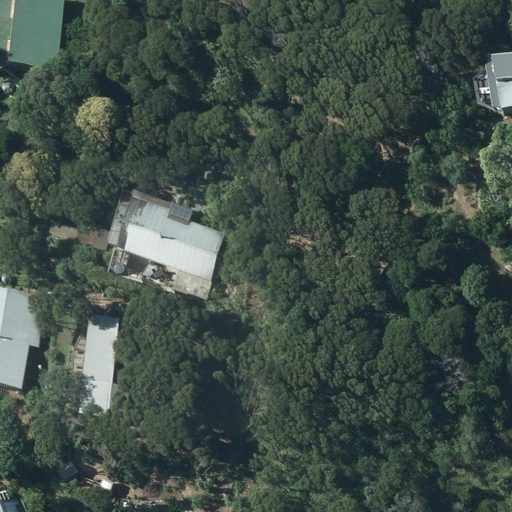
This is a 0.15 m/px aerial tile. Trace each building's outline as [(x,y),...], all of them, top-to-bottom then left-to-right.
[(0,0),(0,78),(57,84),(64,2),(36,0),(0,0)] [(511,83),(482,90),(473,97),(477,120),(491,122),(492,128),(500,126),(502,132),(511,129),(511,83)] [(228,225),(226,243),(245,244),(247,228),(228,225)] [(232,255),(178,246),(180,236),(162,234),(161,239),(137,235),(123,289),(218,305),(232,255)] [(511,266),(503,275),(509,281),(511,278),(511,266)] [(49,319),(0,313),(0,409),(27,412),(32,367),(43,368),(49,319)] [(93,340),(86,413),(116,416),(123,343),(93,340)]
